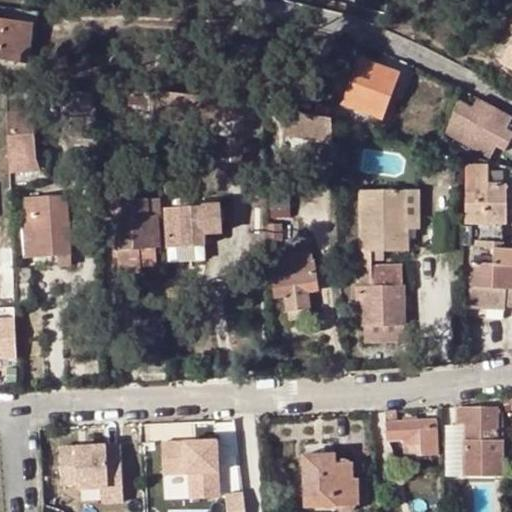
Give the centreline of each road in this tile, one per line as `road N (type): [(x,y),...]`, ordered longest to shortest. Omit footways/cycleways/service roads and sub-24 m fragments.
road 1 (residential): [(511,375),(21,410)]
road 2 (residential): [(511,109),(345,25),(224,0)]
